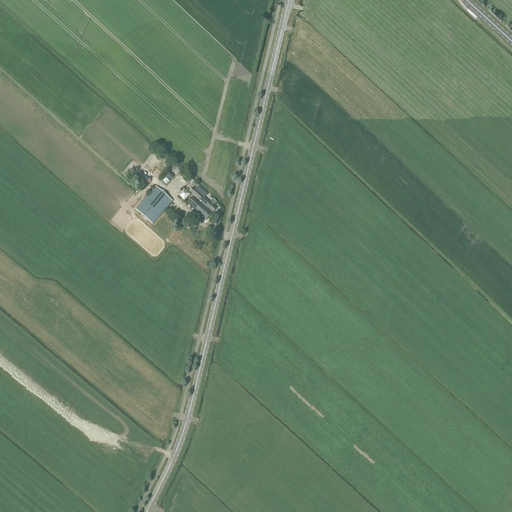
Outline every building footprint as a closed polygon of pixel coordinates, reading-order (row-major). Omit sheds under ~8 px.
[(166,186),(179,170),(173,165),(160,180),(166,186)] [(144,189),(149,184),(151,182),(140,171),(132,179),(141,186),(144,189)] [(152,224),(172,201),(156,187),(136,210),(152,224)] [(207,195),(198,187),(195,190),(193,188),(189,192),(213,213),(216,209),(213,206),(216,202),(213,199),(210,203),(204,198),(207,195)] [(206,221),(212,214),(193,196),(186,204),(199,215),(196,217),(200,220),(202,218),(206,221)] [(176,214),(170,208),(167,212),(181,225),(185,221),(179,216),(182,211),(180,209),(176,214)]
